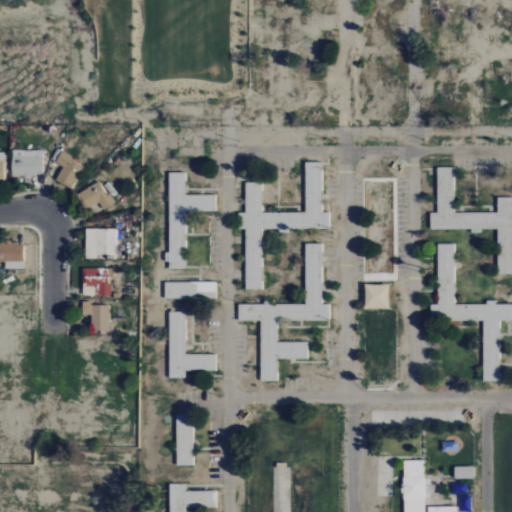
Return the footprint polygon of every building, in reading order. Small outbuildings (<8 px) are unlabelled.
[(43,151),(12,150),(12,176),(42,176),(43,151)] [(55,180),(71,189),(79,174),(80,174),(86,164),(62,151),(55,163),(62,167),(55,180)] [(305,213),(262,213),(262,183),(245,183),(245,213),(238,213),(238,229),(245,229),(245,290),(262,290),(262,230),(330,230),(330,212),(322,212),(322,162),(305,162),(305,213)] [(454,213),(454,168),(437,168),(437,213),(430,213),(430,229),(471,229),(471,234),(481,234),(481,229),(497,229),(497,274),(511,274),(511,197),(497,197),(497,213),(454,213)] [(185,269),(185,211),(216,211),(216,195),(185,195),(184,172),(169,172),(169,253),(167,253),(167,269),(185,269)] [(112,205),(101,181),(77,193),(85,210),(99,203),(102,209),(112,205)] [(86,259),(100,258),(100,255),(115,255),(115,229),(85,230),(86,259)] [(5,269),(23,269),(23,243),(0,243),(0,262),(5,263),(5,269)] [(305,305),(273,304),(273,301),(264,300),(264,305),(239,304),(238,321),(261,321),(260,381),(277,382),(277,358),(308,359),(308,343),(277,342),(277,320),(329,321),(330,304),(321,304),(322,244),(306,244),(305,305)] [(482,321),(483,382),(498,382),(498,321),(511,320),(511,304),(496,304),(496,301),(486,301),(486,304),(454,304),(454,244),(437,244),(438,304),(431,304),(431,321),(482,321)] [(109,268),(82,269),(83,296),(109,295),(109,268)] [(164,299),(215,299),(215,282),(164,282),(164,299)] [(389,285),(365,285),(364,308),(388,309),(389,285)] [(109,306),(91,305),(91,302),(83,302),(82,316),(91,316),(90,331),(109,332),(109,306)] [(185,312),(169,312),(168,378),(185,378),(185,371),(215,371),(216,355),(185,354),(185,312)] [(193,466),(192,414),(175,414),(176,466),(193,466)] [(404,460),(403,511),(424,511),(425,498),(430,498),(431,479),(423,479),(424,461),(404,460)] [(216,507),(216,492),(186,492),(186,484),(168,484),(168,511),(186,511),(186,507),(216,507)]
